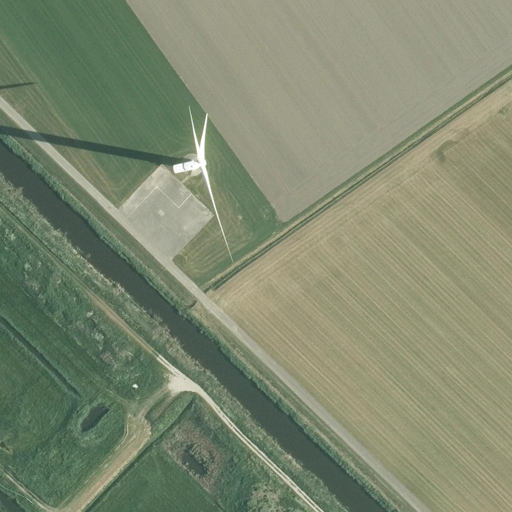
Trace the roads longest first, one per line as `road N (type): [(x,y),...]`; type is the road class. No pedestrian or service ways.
road 1 (track): [(0,102),(424,511)]
road 2 (track): [(0,203),(319,511)]
